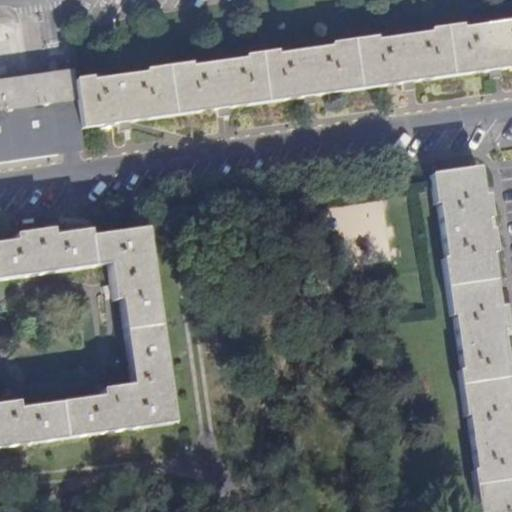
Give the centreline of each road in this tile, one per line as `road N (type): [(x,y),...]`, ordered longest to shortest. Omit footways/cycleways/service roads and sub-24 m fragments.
road 1 (residential): [(511,113),(71,179)]
road 2 (residential): [(48,0),(71,179)]
